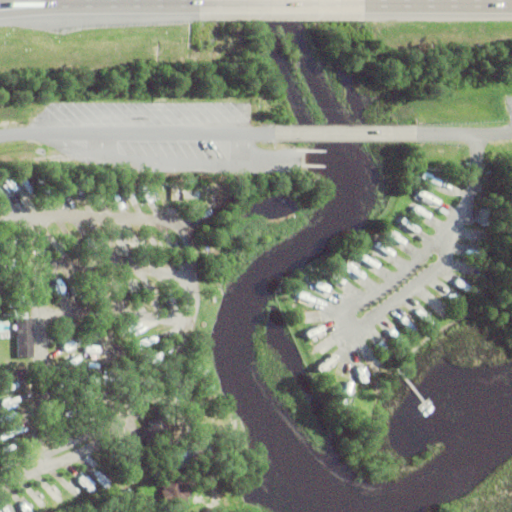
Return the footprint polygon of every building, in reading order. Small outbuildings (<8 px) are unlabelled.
[(181,199),(181,190),(201,190),(201,199),(181,199)] [(476,206),(485,206),(486,222),(476,223),(476,206)] [(30,317),(31,356),(15,357),(14,311),(25,311),(25,317),(30,317)] [(120,332),(134,324),(136,328),(122,336),(120,332)] [(190,384),(211,381),(212,391),(192,394),(190,384)] [(141,428),(148,425),(146,420),(162,414),(170,440),(147,447),(141,428)] [(156,449),(200,434),(206,454),(163,469),(156,449)] [(186,481),(190,494),(185,495),(188,507),(173,511),(169,511),(159,480),(178,474),(181,483),(186,481)]
